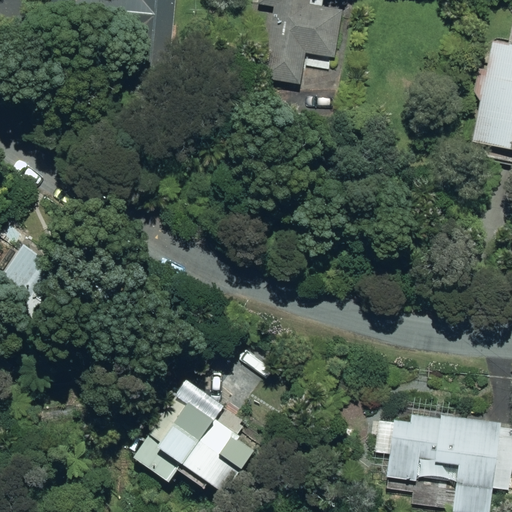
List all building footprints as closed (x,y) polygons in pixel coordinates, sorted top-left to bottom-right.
[(128,72),(167,75),(173,0),(45,0),(43,27),(131,34),(128,72)] [(259,79),(296,86),(301,53),(332,58),(339,11),(318,7),(319,0),(254,0),(254,4),(271,7),(259,79)] [(465,143),(511,153),(511,25),(507,47),(487,42),(480,71),(473,70),(467,100),(474,101),(465,143)] [(0,272),(0,301),(29,322),(61,275),(19,245),(0,272)] [(231,438),(241,425),(189,386),(175,405),(169,400),(122,462),(157,487),(169,473),(210,503),(247,455),(231,444),(233,440),(231,438)] [(450,511),(479,511),(482,494),(485,495),(496,425),(436,416),(435,420),(408,416),(407,424),(375,419),(369,453),(384,455),(380,479),(410,484),(412,476),(451,483),(449,491),(453,492),(450,511)]
